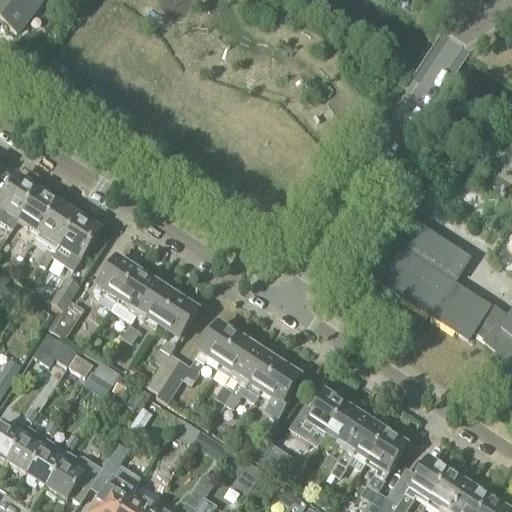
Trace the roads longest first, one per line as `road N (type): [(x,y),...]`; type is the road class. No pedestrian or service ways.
road 1 (residential): [(282,310),(473,28)]
road 2 (residential): [(282,310),(0,127)]
road 3 (residential): [(511,462),(282,310)]
